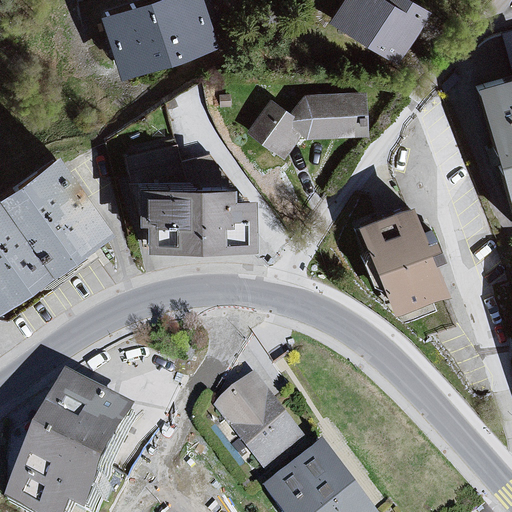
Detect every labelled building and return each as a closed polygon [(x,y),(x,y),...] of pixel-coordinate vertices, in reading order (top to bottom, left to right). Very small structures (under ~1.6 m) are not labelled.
[(202,0),(154,0),(98,18),(119,83),(219,50),(202,0)] [(386,0),(344,0),(332,20),(396,59),(426,10),(409,0),(388,0),(388,1),(386,0)] [(511,78),(478,88),(511,210),(511,78)] [(270,100),(248,131),(284,155),(300,130),(307,134),(364,132),(363,91),(303,94),(289,114),(270,100)] [(59,155),(0,196),(0,313),(114,235),(59,155)] [(229,183),(137,183),(137,219),(145,219),(145,244),(248,244),(248,196),(229,196),(229,183)] [(412,206),(358,227),(392,315),(446,294),(412,206)] [(258,379),(217,410),(271,483),(313,452),(258,379)] [(77,389),(13,511),(101,511),(147,425),(77,389)] [(369,511),(330,457),(270,501),(278,511),(369,511)]
